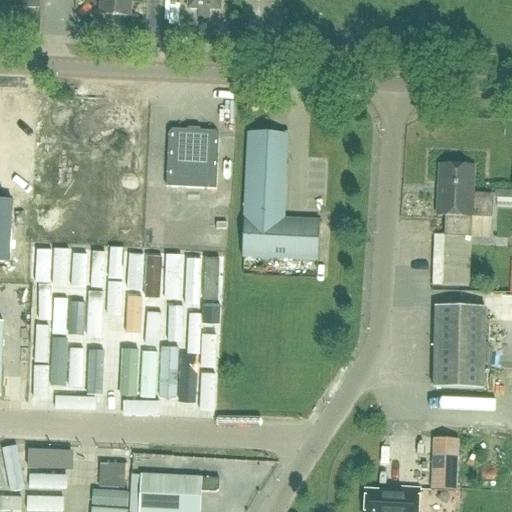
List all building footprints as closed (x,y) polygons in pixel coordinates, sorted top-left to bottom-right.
[(101,0),(100,16),(131,17),(131,0),(101,0)] [(221,12),(221,2),(230,2),(230,0),(181,0),(188,0),(188,10),(199,11),(198,20),(210,21),(210,12),(221,12)] [(216,191),(219,137),(216,133),(173,131),(169,135),(166,189),(216,191)] [(248,135),(245,215),(243,259),(319,262),(321,222),(285,221),(288,137),(248,135)] [(439,167),(437,217),(445,218),(444,238),(471,239),(472,219),(492,220),(493,196),(473,195),(475,168),(439,167)] [(492,247),(493,227),(477,226),(476,246),(492,247)] [(443,285),(441,234),(433,234),(435,286),(443,285)] [(473,286),(473,241),(463,241),(463,285),(473,286)] [(484,391),(486,309),(436,308),(434,390),(484,391)] [(435,439),(432,491),(456,493),(459,441),(435,439)] [(0,443),(0,468),(14,468),(15,444),(0,443)] [(121,465),(101,464),(100,488),(120,489),(121,465)] [(139,511),(200,511),(201,493),(216,493),(220,491),(220,480),(142,476),(139,511)] [(398,493),(365,491),(364,511),(417,511),(418,490),(398,490),(398,493)]
